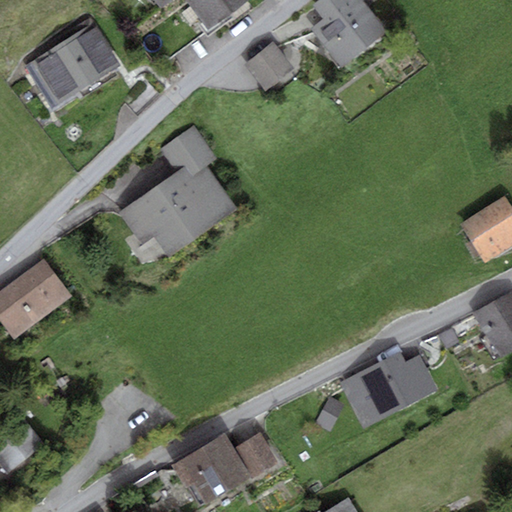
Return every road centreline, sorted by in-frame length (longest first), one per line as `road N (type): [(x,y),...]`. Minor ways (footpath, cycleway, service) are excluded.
road 1 (residential): [(71,511),(159,455),(511,281)]
road 2 (residential): [(0,260),(199,75),(295,0)]
